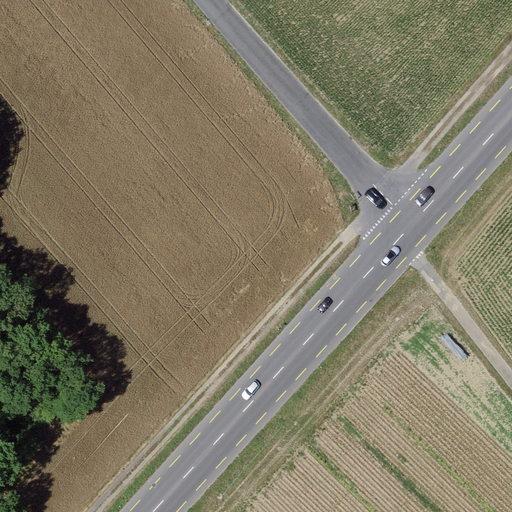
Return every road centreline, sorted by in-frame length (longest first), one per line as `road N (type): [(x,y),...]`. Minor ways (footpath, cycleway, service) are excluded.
road 1 (track): [(511,54),(99,511)]
road 2 (primary): [(155,511),(412,226)]
road 3 (unclassified): [(207,0),(412,226)]
road 4 (track): [(399,240),(511,379)]
road 5 (primary): [(412,226),(511,114)]
